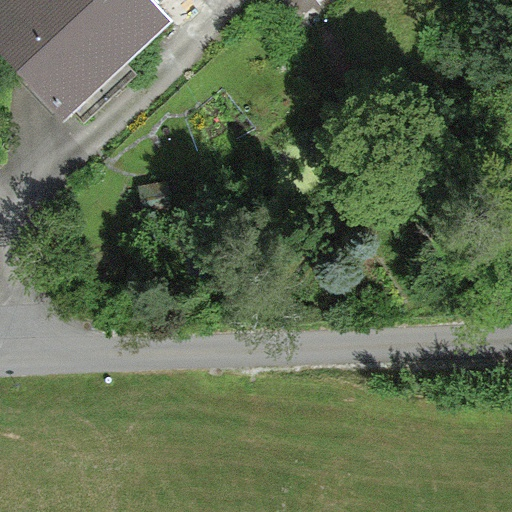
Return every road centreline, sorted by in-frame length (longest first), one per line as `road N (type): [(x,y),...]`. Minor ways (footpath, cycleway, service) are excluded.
road 1 (residential): [(511,343),(0,366)]
road 2 (unknown): [(35,364),(16,262),(19,216),(32,190),(234,0)]
